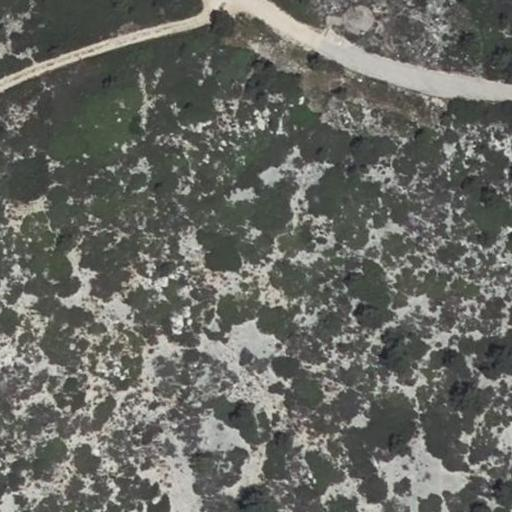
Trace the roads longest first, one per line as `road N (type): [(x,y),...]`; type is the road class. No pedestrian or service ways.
road 1 (track): [(511,93),(390,72),(241,0)]
road 2 (track): [(0,86),(197,20),(232,0)]
